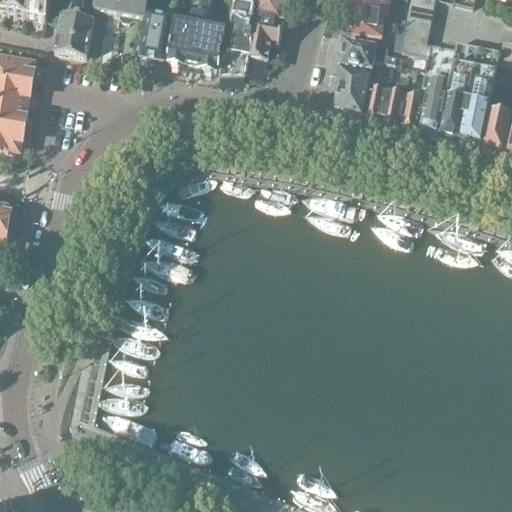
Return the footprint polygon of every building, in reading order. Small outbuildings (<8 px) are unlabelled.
[(0,0),(0,18),(5,20),(9,0),(0,0)] [(9,0),(5,20),(25,24),(30,0),(9,0)] [(30,0),(25,24),(46,28),(51,0),(30,0)] [(85,0),(65,0),(54,58),(87,64),(94,26),(81,23),(85,0)] [(97,0),(94,17),(119,21),(123,0),(97,0)] [(123,0),(119,21),(121,22),(120,24),(122,28),(130,29),(133,27),(133,24),(144,26),(148,0),(123,0)] [(205,0),(201,0),(199,13),(208,15),(211,1),(206,0),(205,0)] [(228,38),(219,83),(245,82),(248,63),(268,67),(271,51),(277,52),(283,32),(288,0),(232,0),(226,35),(228,38)] [(387,3),(387,0),(348,0),(344,42),(382,46),(384,27),(391,27),(392,24),(397,24),(399,14),(390,13),(391,3),(387,3)] [(400,0),(395,56),(401,56),(404,34),(407,0),(400,0)] [(401,56),(401,58),(429,63),(431,51),(427,51),(436,4),(413,0),(411,0),(404,34),(401,56)] [(175,28),(167,68),(171,69),(172,73),(178,74),(180,71),(192,73),(201,28),(205,29),(208,15),(199,13),(197,20),(191,19),(189,30),(175,28)] [(140,66),(163,70),(173,19),(149,15),(140,66)] [(201,28),(192,73),(204,75),(205,79),(211,80),(214,77),(218,78),(226,38),(204,34),(205,29),(201,28)] [(511,46),(503,45),(500,57),(502,58),(499,70),(511,73),(511,46)] [(342,46),(340,70),(371,75),(372,67),(395,72),(396,64),(386,62),(388,54),(342,46)] [(457,56),(456,63),(439,143),(460,148),(481,53),(458,49),(457,56)] [(457,56),(431,51),(429,63),(422,100),(426,101),(419,137),(439,143),(456,63),(457,56)] [(496,86),(499,70),(502,58),(500,57),(481,53),(460,148),(480,154),(489,118),(496,86)] [(0,86),(31,92),(33,79),(35,68),(0,62),(0,86)] [(340,70),(335,116),(362,123),(368,92),(377,94),(378,85),(369,84),(371,75),(340,70)] [(405,101),(399,132),(418,137),(424,105),(422,105),(412,102),(415,86),(416,86),(418,76),(411,75),(409,84),(406,101),(405,101)] [(368,92),(362,123),(399,132),(405,101),(406,101),(409,84),(401,82),(400,89),(388,86),(386,96),(377,94),(368,92)] [(29,105),(31,92),(0,86),(0,109),(27,114),(28,105),(29,105)] [(506,88),(496,86),(489,118),(480,154),(506,163),(511,133),(511,93),(505,92),(506,88)] [(0,132),(24,137),(26,124),(25,123),(27,114),(0,109),(0,132)] [(0,157),(2,158),(2,157),(19,160),(21,150),(22,150),(24,137),(0,132),(0,157)] [(0,235),(7,236),(10,219),(7,218),(8,212),(0,210),(0,235)]
